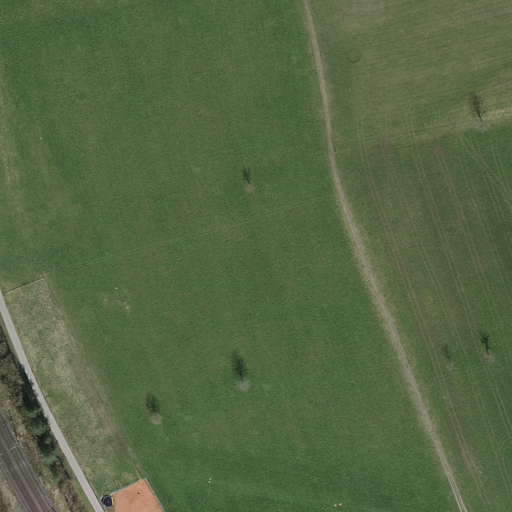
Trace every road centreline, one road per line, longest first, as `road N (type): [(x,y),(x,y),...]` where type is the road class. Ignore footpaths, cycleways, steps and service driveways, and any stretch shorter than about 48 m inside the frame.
road 1 (track): [(464,511),(335,182),(305,0)]
road 2 (track): [(0,290),(59,438),(101,511)]
